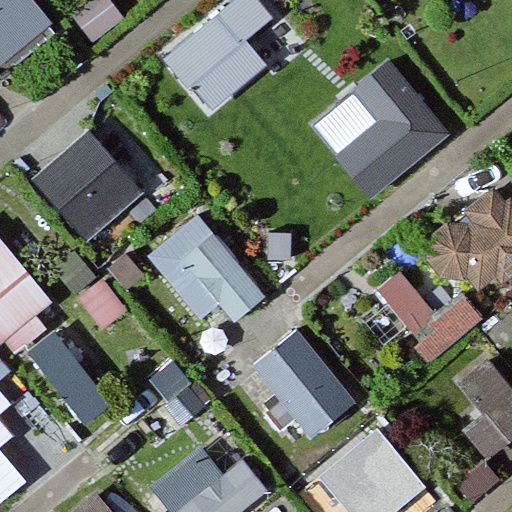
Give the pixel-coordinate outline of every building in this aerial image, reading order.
[(39,0),(0,0),(0,59),(53,16),(39,0)] [(111,0),(89,0),(76,10),(93,34),(121,13),(111,0)] [(263,0),(227,0),(166,53),(211,104),(265,57),(243,32),(270,8),(263,0)] [(358,87),(384,118),(338,155),(371,196),(447,134),(388,63),(358,87)] [(90,126),(35,172),(86,232),(141,186),(90,126)] [(511,188),(511,187),(504,191),(495,179),(462,204),(468,216),(444,217),(429,233),(428,253),(442,271),(468,271),(478,285),(495,272),(502,281),(511,272),(511,188)] [(198,215),(149,257),(199,316),(218,300),(235,320),(265,295),(198,215)] [(264,230),(264,252),(295,252),(295,229),(264,230)] [(0,341),(4,338),(14,351),(44,326),(34,314),(52,299),(0,235),(0,341)] [(74,248),(55,263),(78,293),(100,276),(74,248)] [(126,251),(111,266),(128,282),(143,267),(126,251)] [(399,273),(377,290),(413,334),(428,324),(435,317),(399,273)] [(100,276),(78,293),(102,325),(128,305),(103,274),(100,276)] [(479,320),(460,297),(435,317),(428,324),(435,332),(415,348),(427,362),(479,320)] [(295,330),(270,350),(287,371),(268,387),(292,417),(309,403),(325,424),(353,401),(295,330)] [(53,333),(27,353),(85,425),(110,404),(53,333)] [(0,350),(0,497),(26,475),(0,444),(0,439),(11,430),(0,416),(0,406),(9,398),(0,387),(0,376),(13,365),(0,350)] [(176,354),(151,376),(170,398),(167,400),(182,418),(210,394),(176,354)] [(511,388),(487,356),(457,379),(483,412),(462,428),(484,456),(511,435),(511,388)] [(29,388),(15,400),(35,423),(49,411),(29,388)] [(322,476),(350,511),(393,511),(424,487),(378,430),(322,476)] [(243,511),(271,490),(243,455),(223,472),(202,446),(150,487),(170,511),(243,511)] [(482,459),(451,486),(467,506),(499,480),(482,459)] [(112,511),(95,493),(72,511),(112,511)]
